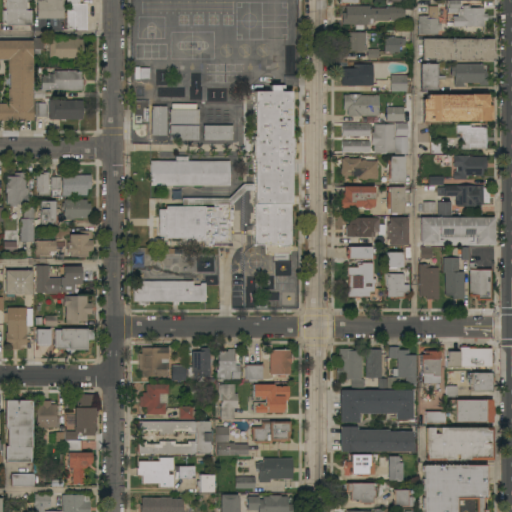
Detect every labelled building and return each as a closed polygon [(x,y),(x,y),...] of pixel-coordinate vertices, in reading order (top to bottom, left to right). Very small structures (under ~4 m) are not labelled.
[(5,26),(5,23),(3,23),(3,11),(6,11),(6,0),(30,0),(30,3),(28,3),(28,9),(30,9),(31,26),(5,26)] [(62,0),(62,19),(36,19),(36,0),(62,0)] [(86,30),(74,30),(74,29),(66,29),(66,0),(79,0),(79,4),(86,4),(86,30)] [(453,27),(453,26),(446,26),(446,17),(457,17),(457,14),(448,14),(448,8),(449,8),(449,0),(460,0),(460,9),(462,9),(462,6),(470,6),(470,8),(483,9),(483,14),(487,14),(487,21),(483,21),(483,27),(453,27)] [(381,7),(381,9),(386,9),(386,7),(404,7),(404,21),(390,21),(390,19),(388,19),(388,21),(373,21),(373,25),(364,24),(364,26),(363,26),(363,30),(355,30),(355,26),(354,26),(354,25),(341,25),(342,13),(345,13),(345,7),(381,7)] [(437,23),(441,23),(440,31),(438,31),(437,35),(417,35),(417,25),(418,25),(418,16),(427,16),(427,7),(438,7),(437,23)] [(365,33),(365,45),(366,45),(366,53),(357,53),(357,52),(345,52),(345,48),(341,48),(341,38),(345,38),(345,33),(365,33)] [(384,37),(395,37),(395,39),(405,39),(405,46),(399,46),(399,52),(394,52),(394,54),(389,54),(389,52),(384,52),(384,37)] [(43,39),(43,49),(41,49),(40,55),(34,55),(34,50),(33,49),(33,38),(43,39)] [(422,60),(422,39),(494,39),(494,60),(422,60)] [(83,40),(83,59),(49,59),(49,40),(83,40)] [(0,121),(0,41),(32,41),(32,121),(0,121)] [(367,59),(367,50),(379,50),(378,59),(367,59)] [(420,65),(437,64),(438,90),(421,90),(420,65)] [(483,64),(483,71),(487,71),(487,86),(479,86),(479,84),(463,84),(463,87),(454,87),(454,76),(450,76),(450,67),(454,67),(454,64),(483,64)] [(45,90),(45,99),(33,99),(34,90),(41,90),(41,77),(43,77),(43,74),(46,74),(46,68),(57,68),(57,71),(75,71),(75,72),(81,72),(81,79),(82,79),(82,91),(45,90)] [(341,86),(341,69),(346,69),(346,68),(365,69),(373,69),(373,82),(369,82),(369,86),(341,86)] [(390,92),(390,76),(407,76),(406,92),(390,92)] [(269,92),(269,86),(278,86),(284,86),(284,92),(290,92),(290,139),(292,139),(292,157),(290,157),(290,245),(288,245),(285,247),(280,247),(277,245),(253,245),(253,191),(245,191),(231,205),(229,205),(229,210),(232,211),(232,220),(229,220),(229,222),(232,222),(232,227),(228,227),(228,241),(217,241),(217,242),(182,241),(182,239),(165,239),(165,236),(157,236),(158,210),(165,210),(165,207),(182,207),(182,199),(229,199),(243,184),(253,184),(254,160),(252,160),(252,137),(254,137),(254,92),(269,92)] [(482,95),(482,93),(487,93),(487,106),(492,106),(492,121),(489,121),(489,124),(484,124),(484,122),(457,122),(457,123),(423,124),(422,99),(426,100),(426,95),(482,95)] [(360,116),(360,117),(347,117),(347,109),(343,109),(343,96),(349,96),(349,95),(360,95),(360,96),(378,96),(378,116),(360,116)] [(49,120),(49,100),(59,100),(59,101),(82,101),(82,120),(49,120)] [(46,117),(35,117),(35,103),(46,103),(46,117)] [(151,107),(166,107),(166,136),(151,136),(151,107)] [(386,121),(386,107),(403,107),(403,122),(386,121)] [(169,110),(198,110),(198,124),(169,124),(169,110)] [(395,136),(395,124),(407,124),(407,136),(395,136)] [(394,125),(394,152),(385,152),(385,155),(380,155),(380,153),(374,153),(374,145),(371,145),(371,132),(373,132),(374,125),(394,125)] [(169,140),(169,126),(198,126),(198,141),(169,140)] [(203,126),(232,126),(232,140),(203,140),(203,126)] [(371,126),(371,129),(369,129),(369,137),(341,137),(341,126),(371,126)] [(485,149),(461,149),(461,134),(456,134),(456,126),(469,126),(469,128),(485,128),(485,149)] [(406,154),(395,154),(395,138),(406,138),(406,154)] [(341,152),(341,142),(369,142),(369,153),(341,152)] [(430,142),(442,142),(442,155),(430,155),(430,142)] [(453,156),(468,156),(468,157),(486,158),(486,169),(482,169),(482,177),(465,176),(465,180),(453,180),(453,172),(456,172),(456,168),(453,168),(453,156)] [(150,186),(150,161),(175,161),(175,157),(187,157),(187,161),(229,161),(229,186),(150,186)] [(404,182),(389,183),(389,179),(386,179),(386,175),(387,175),(387,165),(386,165),(386,161),(389,161),(389,157),(403,157),(404,182)] [(356,179),(356,176),(347,176),(347,178),(343,178),(343,176),(341,176),(341,175),(340,175),(340,169),(341,169),(341,159),(343,159),(343,158),(348,158),(348,159),(359,159),(359,162),(361,162),(361,160),(365,160),(365,161),(377,161),(377,179),(356,179)] [(25,189),(27,189),(27,195),(28,195),(28,204),(17,204),(17,207),(9,207),(9,204),(6,204),(6,193),(5,193),(5,185),(6,184),(6,177),(14,177),(14,173),(25,173),(25,189)] [(35,175),(42,174),(42,173),(48,173),(48,190),(49,190),(49,194),(38,194),(38,192),(36,192),(35,175)] [(71,174),(71,176),(90,175),(91,189),(87,189),(87,195),(72,195),(72,196),(62,197),(61,174),(71,174)] [(60,190),(57,190),(58,197),(51,197),(51,191),(50,191),(50,177),(59,177),(60,190)] [(428,185),(428,177),(442,177),(443,185),(428,185)] [(373,186),(373,208),(369,208),(368,209),(349,209),(350,211),(343,211),(342,209),(339,209),(339,193),(342,193),(342,186),(373,186)] [(455,196),(437,196),(437,188),(444,188),(444,186),(456,186),(475,186),(475,188),(487,188),(487,204),(482,204),(482,205),(475,205),(475,206),(455,206),(455,196)] [(403,215),(396,214),(396,215),(391,215),(391,213),(388,213),(388,209),(386,209),(386,188),(403,188),(403,215)] [(87,200),(87,204),(90,204),(90,215),(87,215),(86,219),(73,219),(73,220),(63,220),(63,200),(87,200)] [(54,202),(54,216),(56,216),(56,224),(54,224),(54,226),(40,226),(40,202),(54,202)] [(435,213),(423,213),(423,202),(435,202),(435,213)] [(451,216),(437,216),(437,202),(451,202),(451,216)] [(33,243),(19,242),(20,219),(23,219),(23,208),(34,208),(33,243)] [(378,218),(378,232),(374,232),(374,237),(345,237),(345,225),(348,225),(348,218),(378,218)] [(407,218),(407,246),(388,246),(388,240),(386,240),(386,224),(388,224),(388,218),(407,218)] [(494,218),(494,245),(475,245),(475,237),(440,237),(440,243),(420,243),(420,218),(494,218)] [(68,228),(68,236),(61,236),(61,239),(55,239),(55,236),(55,228),(68,228)] [(79,235),(79,231),(91,231),(91,252),(87,252),(87,256),(85,256),(85,258),(78,258),(78,257),(70,257),(70,255),(67,255),(67,253),(65,253),(65,243),(68,243),(68,235),(79,235)] [(35,255),(35,241),(55,241),(56,252),(49,252),(49,255),(35,255)] [(371,247),(371,256),(374,256),(374,260),(348,259),(345,259),(345,250),(348,251),(348,247),(371,247)] [(420,259),(420,247),(432,247),(432,259),(420,259)] [(402,253),(402,267),(390,268),(390,270),(386,270),(386,264),(385,264),(385,261),(386,261),(386,253),(402,253)] [(444,273),(443,273),(443,258),(458,258),(458,272),(463,272),(464,299),(452,299),(452,296),(445,296),(444,273)] [(372,263),(372,279),(375,279),(375,284),(373,284),(373,293),(369,293),(369,297),(361,297),(361,298),(355,298),(355,297),(346,297),(346,288),(347,288),(347,276),(346,268),(357,268),(357,266),(361,266),(361,263),(372,263)] [(491,301),(476,301),(476,297),(469,297),(469,263),(474,263),(474,267),(476,267),(476,269),(491,269),(491,301)] [(418,265),(428,264),(428,268),(438,268),(438,299),(426,300),(426,296),(418,296),(418,265)] [(36,266),(49,266),(49,276),(48,276),(48,279),(60,279),(60,276),(52,276),(52,268),(63,268),(63,267),(81,267),(81,285),(74,285),(74,293),(36,293),(36,266)] [(31,271),(31,295),(14,295),(14,298),(7,298),(7,295),(5,295),(5,271),(31,271)] [(403,274),(403,285),(408,285),(408,293),(405,293),(405,299),(394,299),(394,298),(393,298),(393,299),(390,299),(390,297),(387,297),(387,295),(386,295),(386,292),(387,292),(387,286),(386,286),(386,280),(385,280),(386,274),(403,274)] [(178,302),(178,306),(173,306),(173,302),(148,302),(148,305),(138,305),(138,302),(133,302),(133,281),(192,282),(192,286),(200,286),(200,284),(205,284),(205,302),(178,302)] [(86,304),(91,304),(91,314),(87,314),(87,321),(78,321),(78,324),(65,324),(65,306),(63,306),(63,297),(86,297),(86,304)] [(26,345),(20,345),(20,350),(11,349),(11,345),(5,345),(5,334),(7,334),(7,323),(3,323),(3,313),(6,313),(7,308),(26,308),(26,345)] [(57,316),(56,327),(44,327),(44,316),(57,316)] [(60,330),(60,329),(87,329),(87,330),(93,330),(93,340),(87,340),(87,350),(74,350),(74,351),(73,352),(71,353),(69,353),(67,352),(65,349),(54,349),(54,330),(60,330)] [(49,330),(49,346),(36,346),(36,330),(49,330)] [(415,365),(416,365),(415,385),(415,388),(410,388),(410,385),(405,385),(405,378),(397,378),(397,377),(392,377),(392,369),(397,369),(397,358),(388,358),(388,347),(398,347),(398,350),(408,350),(408,355),(415,355),(415,365)] [(445,368),(445,361),(447,361),(447,352),(459,352),(459,348),(473,347),(473,349),(491,349),(491,355),(494,355),(494,362),(491,362),(491,367),(445,368)] [(141,371),(138,371),(138,354),(141,354),(141,348),(168,348),(168,377),(141,377),(141,371)] [(209,360),(214,360),(215,366),(209,366),(210,377),(199,377),(199,373),(193,373),(193,380),(187,380),(187,368),(191,368),(191,352),(200,351),(200,348),(209,348),(209,360)] [(360,379),(340,379),(340,363),(338,363),(338,349),(348,349),(348,351),(361,351),(360,379)] [(240,379),(231,380),(216,380),(216,370),(217,370),(217,352),(227,352),(227,350),(234,350),(235,366),(239,366),(240,379)] [(269,350),(290,350),(290,354),(291,354),(291,364),(290,364),(290,375),(285,375),(285,378),(279,378),(279,375),(269,375),(269,350)] [(365,350),(381,350),(381,351),(386,351),(386,356),(381,356),(381,378),(365,378),(365,350)] [(438,392),(422,392),(422,386),(420,386),(420,383),(421,383),(420,355),(423,355),(424,351),(439,352),(438,392)] [(245,368),(243,368),(243,365),(262,365),(262,368),(260,368),(260,380),(256,380),(256,382),(247,382),(247,380),(245,380),(245,368)] [(171,366),(185,366),(185,381),(171,381),(171,366)] [(471,392),(471,377),(466,377),(466,373),(490,373),(490,378),(492,378),(492,382),(490,382),(490,392),(471,392)] [(363,380),(363,389),(350,389),(350,380),(363,380)] [(146,414),(146,408),(142,408),(142,407),(139,407),(139,397),(142,397),(142,393),(146,393),(146,384),(168,385),(168,394),(159,394),(159,404),(164,404),(164,405),(166,405),(166,408),(164,408),(164,415),(146,414)] [(234,394),(237,395),(237,409),(233,409),(233,420),(220,420),(221,401),(217,401),(217,385),(221,385),(221,384),(234,385),(234,394)] [(273,385),(273,387),(288,387),(288,397),(287,397),(287,401),(284,401),(284,409),(282,409),(282,413),(280,413),(280,415),(278,415),(278,413),(271,413),(271,415),(268,415),(268,413),(255,413),(255,406),(257,406),(259,406),(259,405),(261,405),(261,403),(265,403),(265,399),(260,399),(253,399),(253,385),(273,385)] [(412,390),(412,420),(395,420),(395,414),(359,414),(359,423),(339,423),(339,390),(412,390)] [(92,408),(95,408),(94,436),(81,436),(81,433),(77,433),(77,440),(64,440),(64,432),(74,432),(75,395),(93,395),(92,408)] [(454,423),(454,405),(449,406),(449,401),(492,400),(492,407),(494,407),(494,416),(491,416),(491,422),(454,423)] [(32,401),(32,449),(31,449),(31,463),(4,463),(5,446),(7,446),(7,430),(4,430),(4,401),(32,401)] [(41,405),(41,401),(50,401),(50,405),(56,405),(56,417),(58,417),(58,428),(47,428),(47,429),(36,429),(36,405),(41,405)] [(179,408),(192,407),(192,419),(179,419),(179,408)] [(445,412),(445,425),(425,425),(425,412),(445,412)] [(138,454),(138,442),(145,442),(145,445),(159,445),(159,442),(174,442),(174,445),(187,445),(187,442),(195,442),(195,435),(187,435),(187,431),(174,432),(174,434),(159,434),(159,431),(145,431),(145,435),(138,435),(138,422),(208,422),(208,454),(138,454)] [(255,444),(251,440),(251,427),(261,427),(261,422),(289,422),(289,434),(288,434),(288,441),(285,441),(284,443),(280,443),(278,441),(271,441),(271,444),(255,444)] [(228,427),(228,442),(215,443),(214,427),(228,427)] [(356,427),(356,430),(388,430),(388,432),(412,432),(412,452),(339,452),(339,427),(356,427)] [(492,428),(491,461),(467,461),(467,460),(457,460),(457,455),(454,455),(454,460),(444,460),(444,461),(425,461),(425,456),(426,456),(426,428),(433,428),(433,434),(439,434),(439,428),(492,428)] [(64,451),(64,440),(81,441),(81,451),(64,451)] [(228,456),(217,456),(217,443),(234,443),(234,445),(247,445),(247,455),(228,456)] [(91,453),(91,463),(90,463),(90,466),(86,466),(86,467),(84,469),(82,469),(83,484),(72,485),(71,468),(68,468),(68,453),(91,453)] [(369,470),(368,470),(368,477),(361,477),(361,475),(349,475),(349,468),(344,468),(344,462),(347,462),(348,455),(369,455),(369,470)] [(387,457),(398,457),(398,459),(402,459),(402,481),(400,481),(400,482),(396,482),(396,481),(387,481),(387,457)] [(159,488),(159,484),(141,484),(141,477),(136,477),(136,469),(138,469),(138,462),(158,462),(158,458),(173,458),(173,471),(168,471),(168,475),(173,475),(173,488),(159,488)] [(292,459),(292,479),(269,479),(269,483),(258,483),(258,470),(255,470),(255,463),(258,463),(263,463),(263,459),(292,459)] [(486,500),(482,500),(482,510),(485,510),(485,511),(423,511),(423,510),(422,510),(422,499),(423,499),(423,491),(422,491),(422,480),(423,480),(423,472),(422,472),(422,466),(486,465),(486,500)] [(177,479),(177,473),(174,473),(174,467),(194,467),(194,479),(177,479)] [(11,487),(11,474),(33,474),(33,487),(11,487)] [(212,475),(212,484),(215,484),(215,488),(212,488),(212,493),(199,493),(199,488),(197,488),(196,482),(199,482),(199,476),(212,475)] [(235,489),(235,478),(254,478),(254,489),(235,489)] [(372,487),(374,487),(374,497),(372,497),(372,503),(369,503),(369,505),(362,505),(362,504),(358,503),(358,502),(349,502),(349,492),(345,492),(345,483),(372,483),(372,487)] [(394,490),(411,490),(411,507),(393,506),(394,490)] [(50,495),(50,509),(43,508),(43,511),(45,511),(34,511),(35,508),(33,508),(34,495),(50,495)] [(84,495),(84,496),(89,496),(89,501),(89,511),(62,511),(61,495),(84,495)] [(220,511),(220,495),(237,495),(237,499),(239,499),(239,511),(220,511)] [(257,511),(247,510),(247,497),(258,497),(258,500),(262,500),(262,497),(268,497),(268,496),(280,496),(280,497),(287,497),(287,505),(292,505),(292,511),(257,511)] [(171,498),(171,511),(139,511),(139,505),(141,505),(141,498),(171,498)]
